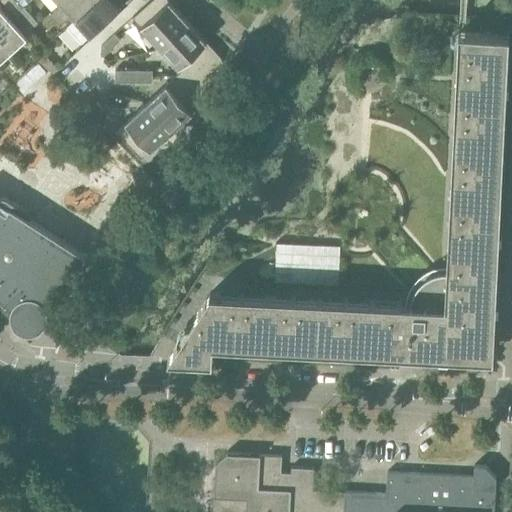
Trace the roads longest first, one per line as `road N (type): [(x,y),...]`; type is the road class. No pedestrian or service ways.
road 1 (residential): [(433,400),(133,385)]
road 2 (residential): [(0,377),(51,393),(115,393),(133,385)]
road 3 (residential): [(133,385),(0,352)]
